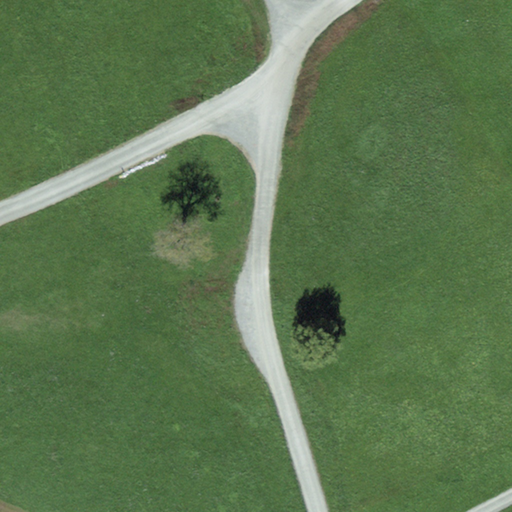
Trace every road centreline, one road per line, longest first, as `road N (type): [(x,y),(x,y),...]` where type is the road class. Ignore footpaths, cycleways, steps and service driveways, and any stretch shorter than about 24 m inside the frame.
road 1 (track): [(277,0),(291,26),(252,296),(327,511)]
road 2 (track): [(281,76),(0,213)]
